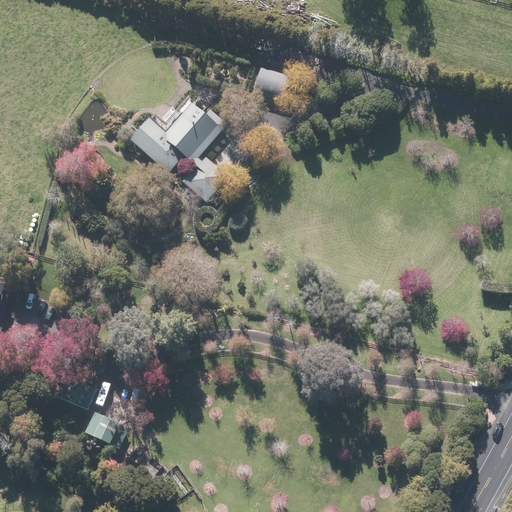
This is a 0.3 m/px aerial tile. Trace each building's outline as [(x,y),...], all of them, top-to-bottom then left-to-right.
[(292,78),(262,69),(254,96),(284,105),(292,78)] [(131,144),(170,177),(179,166),(188,174),(194,167),(196,169),(183,185),(207,206),(230,180),(203,157),(229,128),(211,112),(206,118),(192,106),(166,135),(151,121),(131,144)] [(105,117),(111,122),(114,119),(116,121),(119,118),(111,111),(105,117)] [(352,118),(342,121),(346,130),(355,126),(352,118)] [(89,412),(98,392),(66,379),(58,400),(89,412)] [(116,424),(96,415),(90,428),(111,437),(116,424)]
